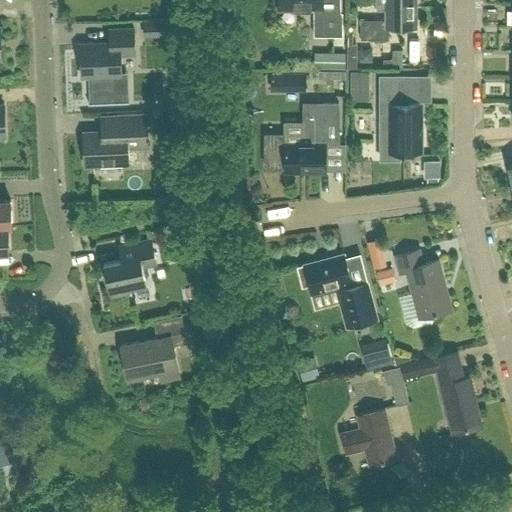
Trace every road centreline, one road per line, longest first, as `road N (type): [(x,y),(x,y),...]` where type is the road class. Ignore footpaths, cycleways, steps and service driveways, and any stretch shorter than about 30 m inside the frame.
road 1 (residential): [(56,285),(62,241),(45,169),(38,0)]
road 2 (residential): [(463,192),(246,220)]
road 3 (residential): [(463,192),(463,0)]
road 4 (residential): [(511,360),(463,192)]
